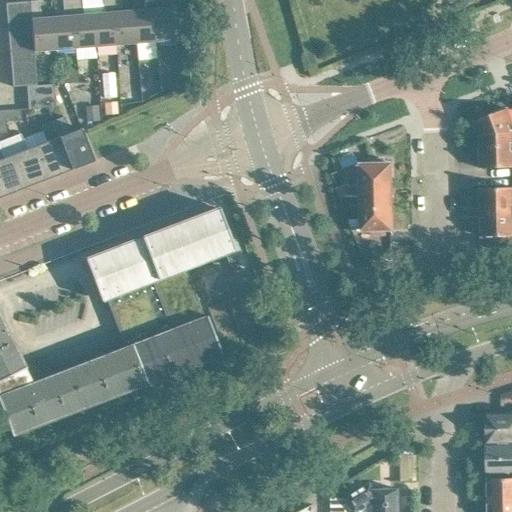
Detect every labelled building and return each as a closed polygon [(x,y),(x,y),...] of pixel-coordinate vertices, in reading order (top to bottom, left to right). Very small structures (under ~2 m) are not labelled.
[(54,50),(52,17),(40,18),(38,0),(29,1),(30,13),(31,25),(32,37),(33,49),(33,51),(54,50)] [(75,48),(70,0),(61,0),(63,16),(52,17),(54,50),(75,48)] [(95,46),(92,14),(81,15),(79,0),(70,0),(75,48),(95,46)] [(115,45),(111,0),(102,0),(104,13),(92,14),(95,46),(115,45)] [(136,43),(133,11),(121,12),(120,0),(111,0),(115,45),(136,43)] [(156,41),(152,0),(143,0),(145,10),(133,11),(136,43),(156,41)] [(177,40),(174,7),(162,8),(161,0),(152,0),(156,41),(177,40)] [(30,13),(29,1),(6,3),(6,16),(30,13)] [(31,25),(30,13),(6,16),(7,27),(31,25)] [(32,37),(31,25),(7,27),(8,39),(32,37)] [(33,49),(32,37),(8,39),(9,51),(33,49)] [(34,61),(33,51),(33,49),(9,51),(10,63),(34,61)] [(35,73),(34,61),(10,63),(11,75),(35,73)] [(36,85),(35,73),(11,75),(12,87),(26,86),(36,85)] [(111,83),(98,83),(98,108),(112,108),(111,83)] [(54,95),(53,84),(36,85),(26,86),(27,97),(54,95)] [(55,107),(54,95),(27,97),(27,109),(55,107)] [(21,121),(20,109),(0,111),(0,122),(6,122),(21,121)] [(494,116),(491,117),(479,120),(475,127),(479,137),(479,148),(496,147),(496,139),(511,139),(511,121),(507,109),(503,110),(502,109),(494,112),(495,113),(494,116)] [(93,161),(81,128),(70,133),(64,116),(52,121),(71,170),(93,161)] [(71,170),(52,121),(40,126),(46,142),(36,146),(49,179),(50,178),(71,170)] [(49,179),(36,146),(26,150),(20,133),(8,138),(27,187),(49,179)] [(27,187),(8,138),(0,141),(0,151),(3,159),(0,159),(0,181),(5,196),(6,195),(27,187)] [(511,139),(496,139),(496,147),(479,148),(479,150),(477,150),(478,158),(480,158),(480,169),(511,168),(511,139)] [(357,165),(344,170),(348,180),(359,176),(359,187),(391,187),(391,164),(384,164),(384,160),(369,160),(369,165),(357,165)] [(392,210),(391,187),(359,187),(342,188),(346,199),(360,199),(360,211),(392,210)] [(511,189),(480,190),(480,194),(478,194),(478,202),(481,202),(481,214),(511,213),(511,189)] [(233,249),(232,246),(217,209),(115,248),(85,260),(101,301),(105,299),(124,349),(31,384),(30,380),(36,378),(34,374),(32,370),(25,372),(0,320),(0,409),(1,412),(0,412),(0,415),(2,419),(4,419),(11,437),(12,436),(12,435),(172,374),(173,376),(175,380),(174,380),(175,381),(189,376),(188,374),(185,368),(219,355),(220,356),(221,356),(206,316),(203,317),(185,268),(233,249)] [(392,230),(392,210),(360,211),(360,220),(348,220),(352,231),(370,231),(370,235),(385,235),(385,231),(392,230)] [(511,213),(481,214),(481,225),(479,225),(479,234),(482,234),(482,237),(487,237),(487,248),(511,247),(511,213)] [(260,342),(241,295),(208,308),(227,355),(260,342)] [(511,413),(508,412),(503,414),(486,414),(487,447),(511,446),(511,413)] [(511,446),(487,447),(487,472),(511,471),(511,446)] [(488,493),(488,500),(511,499),(511,478),(487,479),(487,482),(485,483),(486,492),(488,493)] [(399,511),(399,490),(374,491),(371,485),(346,500),(331,500),(330,511),(399,511)] [(511,511),(511,499),(488,500),(488,511),(486,511),(511,511)]
